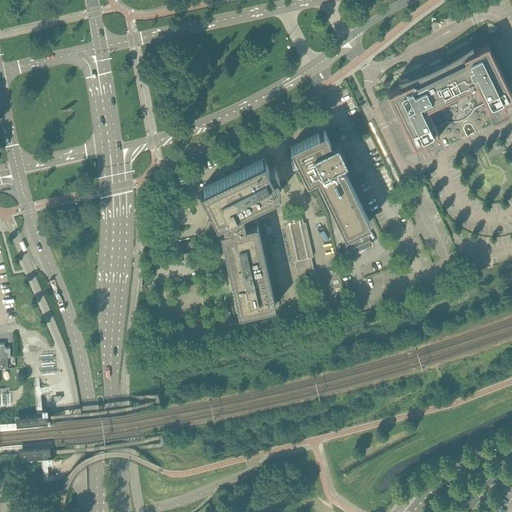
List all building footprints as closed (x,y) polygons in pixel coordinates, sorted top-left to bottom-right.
[(398,77),(400,80),(401,83),(388,90),(414,143),(424,138),(427,143),(438,138),(436,133),(438,131),(435,125),(447,119),(451,120),(454,120),(457,119),(461,118),(461,120),(465,118),(464,116),(467,114),(470,112),(472,109),(473,106),(485,101),(489,107),(491,106),(493,111),(505,105),(503,100),(511,95),(511,93),(487,42),(474,48),(470,42),(457,51),(443,59),(429,66),(414,72),(398,77)] [(290,146),(295,156),(307,181),(316,176),(345,234),(370,222),(344,169),(352,165),(353,166),(347,154),(347,155),(345,156),(337,140),(331,142),(325,129),(290,146)] [(275,306),(256,223),(253,206),(280,192),(263,158),(200,189),(211,212),(206,224),(207,228),(206,228),(206,229),(206,230),(206,231),(207,232),(208,232),(208,233),(209,232),(211,236),(221,240),(238,314),(275,306)] [(301,213),(284,217),(287,226),(285,227),(292,261),(313,257),(305,222),(303,222),(301,213)] [(350,243),(355,253),(372,244),(367,235),(350,243)] [(311,258),(295,262),(300,286),(317,282),(311,258)] [(0,368),(8,368),(7,358),(11,358),(10,347),(5,347),(4,343),(0,343),(0,368)] [(20,458),(41,456),(41,450),(20,452),(20,458)]
